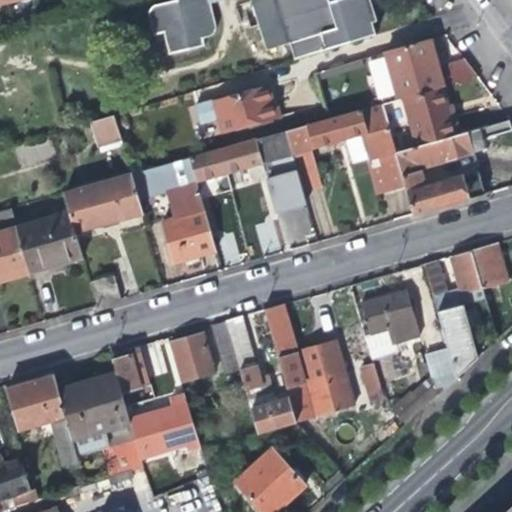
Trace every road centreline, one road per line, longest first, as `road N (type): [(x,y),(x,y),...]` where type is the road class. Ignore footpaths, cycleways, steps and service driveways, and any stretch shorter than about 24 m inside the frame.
road 1 (residential): [(0,357),(511,209)]
road 2 (secondary): [(511,406),(393,511)]
